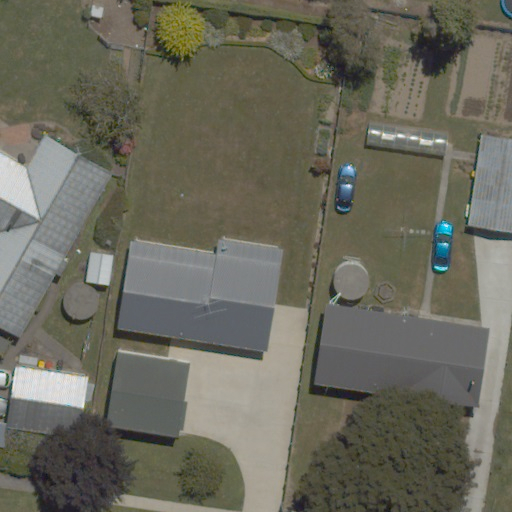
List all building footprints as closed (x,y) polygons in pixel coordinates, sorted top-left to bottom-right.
[(511,142),(484,138),(469,228),(511,234),(511,142)] [(0,336),(24,349),(113,182),(48,148),(35,172),(0,153),(0,336)] [(280,264),(134,243),(121,334),(267,355),(280,264)] [(486,333),(328,310),(316,389),(474,412),(486,333)] [(189,372),(118,361),(107,431),(178,442),(189,372)] [(0,422),(0,449),(8,450),(11,433),(78,443),(88,378),(12,367),(4,423),(0,422)]
